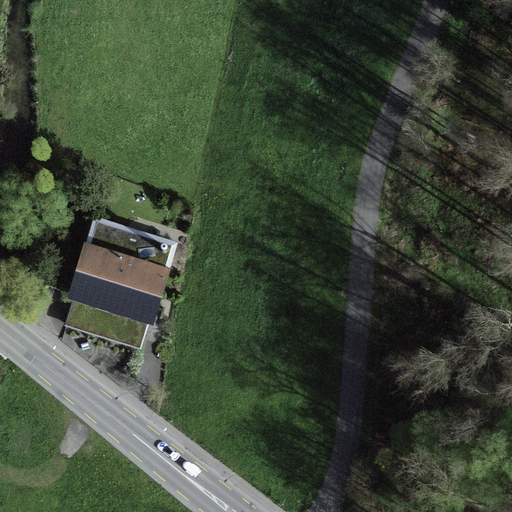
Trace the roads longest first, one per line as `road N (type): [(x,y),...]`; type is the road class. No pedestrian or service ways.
road 1 (unclassified): [(325,511),(349,425),(372,176),(439,0)]
road 2 (primary): [(0,328),(231,511)]
